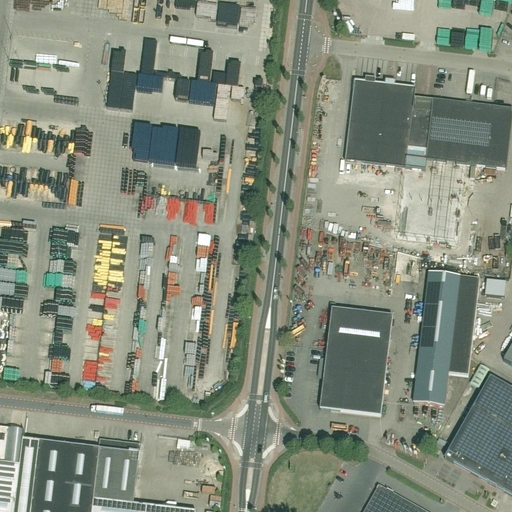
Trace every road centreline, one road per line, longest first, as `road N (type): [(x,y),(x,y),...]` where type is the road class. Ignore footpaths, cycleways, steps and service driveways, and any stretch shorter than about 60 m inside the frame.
road 1 (unknown): [(380,454),(408,329),(395,309),(342,295),(322,297),(313,311),(303,438)]
road 2 (secondary): [(273,280),(301,42)]
road 3 (unclassified): [(484,511),(380,454),(262,433)]
road 4 (unknown): [(68,371),(85,220),(0,209)]
road 5 (unclassified): [(511,75),(301,42)]
road 6 (unclassified): [(249,432),(56,408)]
road 7 (secondary): [(273,280),(249,432)]
road 8 (secondary): [(262,433),(273,280)]
